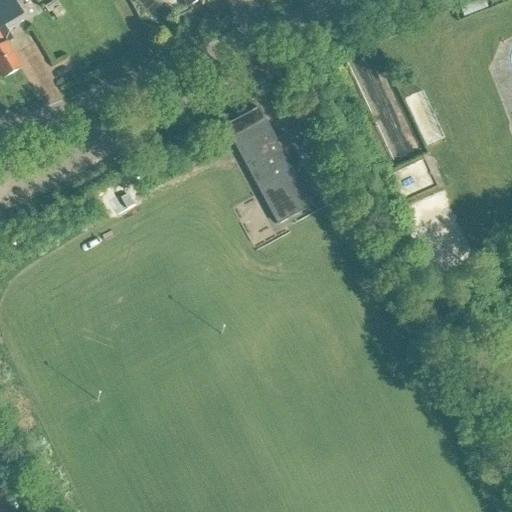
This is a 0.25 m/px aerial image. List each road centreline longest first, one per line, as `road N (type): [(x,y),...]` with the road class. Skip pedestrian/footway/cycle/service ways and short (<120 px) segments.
road 1 (unclassified): [(0,132),(343,0)]
road 2 (track): [(254,71),(0,200)]
